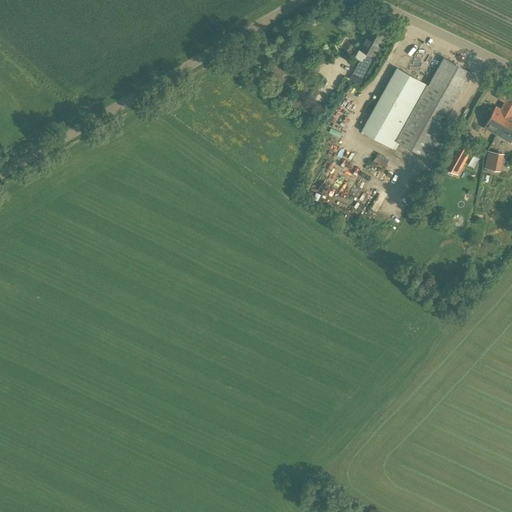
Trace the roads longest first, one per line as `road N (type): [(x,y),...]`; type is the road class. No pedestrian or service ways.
road 1 (unclassified): [(0,174),(302,0)]
road 2 (unclassified): [(511,68),(369,0)]
